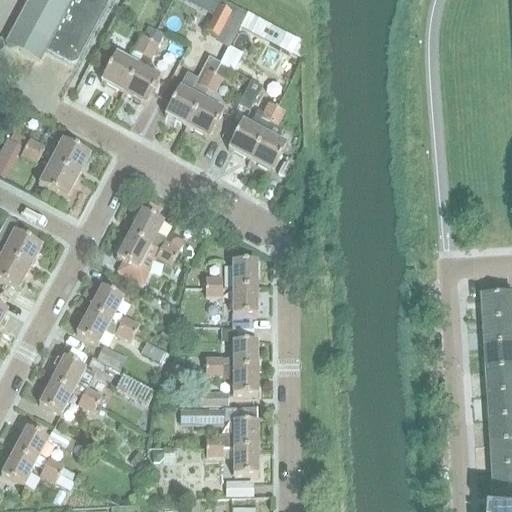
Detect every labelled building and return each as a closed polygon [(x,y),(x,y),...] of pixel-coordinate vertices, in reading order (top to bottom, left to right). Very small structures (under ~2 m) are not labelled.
[(28,0),(5,44),(38,61),(44,51),(68,64),(69,64),(70,64),(71,64),(72,64),(73,64),(74,64),(75,63),(76,62),(77,61),(90,37),(94,39),(102,25),(97,23),(109,0),(28,0)] [(218,38),(230,16),(218,9),(207,32),(218,38)] [(246,16),(240,28),(277,47),(283,34),(246,16)] [(142,39),(134,53),(142,58),(150,43),(142,39)] [(142,58),(150,62),(158,47),(150,43),(142,58)] [(102,71),(112,53),(101,47),(92,65),(102,71)] [(115,55),(100,83),(123,95),(138,67),(142,58),(134,53),(132,52),(127,61),(115,55)] [(178,89),(163,117),(187,129),(214,77),(221,65),(208,59),(196,80),(186,74),(178,89)] [(144,106),(159,78),(138,67),(123,95),(144,106)] [(208,140),(223,112),(212,106),(217,97),(213,95),(221,81),(214,77),(187,129),(208,140)] [(251,82),(239,106),(250,112),(262,89),(251,82)] [(269,124),(277,110),(268,106),(263,116),(257,112),(249,127),(241,122),(227,150),(249,162),(264,134),(269,124)] [(269,124),(277,128),(285,114),(277,110),(269,124)] [(272,174),(286,146),(264,134),(249,162),(272,174)] [(50,163),(78,179),(90,157),(62,142),(50,163)] [(26,151),(41,159),(45,151),(30,143),(26,151)] [(37,167),(41,159),(26,151),(22,159),(37,167)] [(277,174),(286,179),(294,163),(285,158),(277,174)] [(66,200),(78,179),(50,163),(38,185),(66,200)] [(129,236),(150,248),(163,224),(141,213),(129,236)] [(1,254),(29,269),(41,247),(13,232),(1,254)] [(159,253),(150,248),(129,236),(116,260),(126,265),(120,277),(141,288),(148,277),(155,261),(170,269),(174,261),(159,253)] [(159,253),(174,261),(178,253),(163,245),(159,253)] [(0,282),(17,292),(29,269),(1,254),(0,253),(0,282)] [(232,290),(257,290),(257,263),(232,263),(232,290)] [(205,290),(222,290),(222,281),(205,281),(205,290)] [(88,312),(110,324),(122,300),(100,289),(88,312)] [(222,290),(205,290),(205,299),(222,299),(222,290)] [(257,290),(232,290),(232,317),(257,317),(257,290)] [(485,324),(511,322),(511,296),(483,299),(485,324)] [(88,312),(75,336),(97,347),(105,332),(114,337),(114,336),(129,344),(133,337),(119,328),(110,324),(88,312)] [(119,328),(133,337),(138,329),(123,321),(119,328)] [(486,349),(511,347),(511,322),(485,324),(486,349)] [(232,370),(257,370),(257,343),(232,344),(232,370)] [(147,346),(141,356),(160,366),(166,355),(147,346)] [(488,373),(511,371),(511,347),(486,349),(488,373)] [(102,348),(96,361),(119,372),(126,360),(102,348)] [(72,394),(86,402),(96,407),(100,399),(86,392),(95,376),(63,359),(50,383),(72,395),(72,394)] [(205,371),(222,371),(222,362),(205,362),(205,371)] [(257,370),(232,370),(232,397),(258,397),(257,370)] [(222,371),(205,371),(205,380),(222,379),(222,371)] [(489,398),(511,396),(511,371),(488,373),(489,398)] [(146,407),(154,393),(122,376),(114,390),(146,407)] [(59,418),(72,395),(50,383),(37,406),(59,418)] [(228,396),(201,396),(201,410),(228,410),(228,396)] [(491,422),(511,421),(511,396),(489,398),(491,422)] [(92,415),(96,407),(86,402),(82,410),(92,415)] [(224,414),(182,415),(182,429),(224,429),(224,424),(224,415),(224,414)] [(492,447),(511,445),(511,421),(491,422),(492,447)] [(233,451),(258,451),(258,424),(233,424),(233,451)] [(12,453),(34,465),(47,442),(25,430),(12,453)] [(52,431),(47,442),(71,454),(76,444),(52,431)] [(206,451),(223,451),(223,442),(206,442),(206,451)] [(494,471),(511,470),(511,445),(492,447),(494,471)] [(223,451),(206,451),(206,460),(223,460),(223,451)] [(258,451),(233,451),(233,478),(258,477),(258,451)] [(0,477),(22,489),(34,465),(12,453),(0,476),(0,477)] [(43,470),(58,478),(62,470),(47,462),(43,470)] [(54,486),(58,478),(43,470),(39,478),(54,486)] [(511,470),(494,471),(495,497),(511,496),(511,470)] [(58,478),(54,486),(68,494),(72,486),(58,478)] [(252,484),(225,484),(226,499),(252,498),(252,484)]
